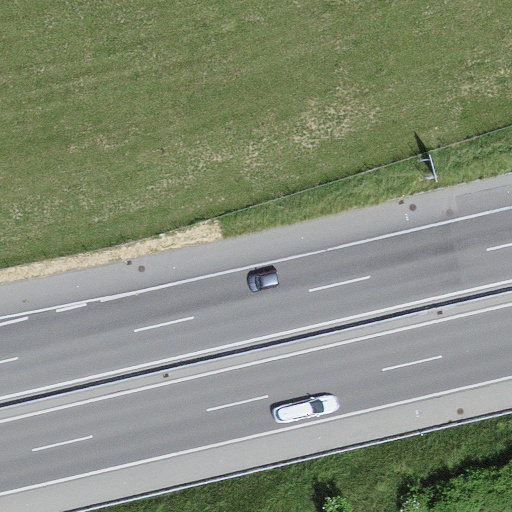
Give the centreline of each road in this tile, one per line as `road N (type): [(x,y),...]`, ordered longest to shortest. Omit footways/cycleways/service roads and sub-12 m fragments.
road 1 (motorway): [(511,241),(0,359)]
road 2 (motorway): [(0,455),(511,338)]
